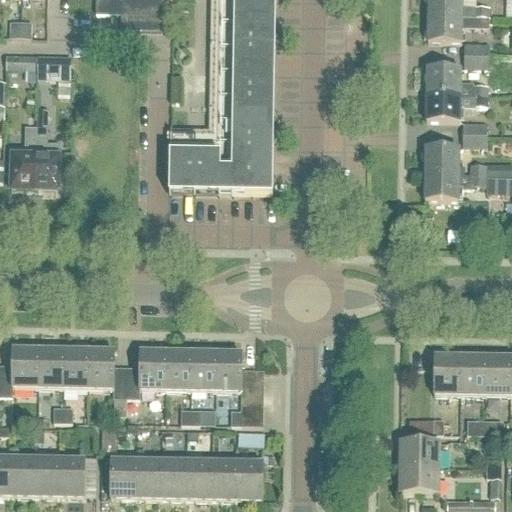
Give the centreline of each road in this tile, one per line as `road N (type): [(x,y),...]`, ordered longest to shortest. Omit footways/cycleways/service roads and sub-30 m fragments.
road 1 (residential): [(156,237),(157,48),(59,46),(59,0)]
road 2 (residential): [(309,240),(313,0)]
road 3 (residential): [(301,511),(306,318)]
road 4 (tertiary): [(155,296),(0,292)]
road 5 (residential): [(156,237),(309,240)]
road 6 (tertiary): [(511,304),(392,303)]
